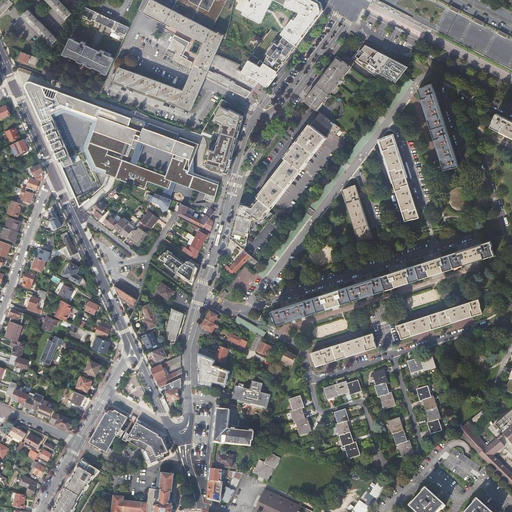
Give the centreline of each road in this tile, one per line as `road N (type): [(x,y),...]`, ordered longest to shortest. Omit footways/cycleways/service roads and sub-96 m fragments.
road 1 (residential): [(392,355),(422,446),(391,464),(381,459),(363,404),(318,410),(312,379)]
road 2 (residential): [(242,311),(435,249)]
road 3 (residential): [(259,115),(243,143),(197,295)]
road 4 (residential): [(202,296),(247,155),(273,122)]
road 5 (residential): [(356,162),(242,311)]
road 6 (residential): [(125,47),(108,84),(195,117),(212,87)]
road 7 (tertiary): [(69,210),(134,354)]
road 8 (unclassified): [(0,316),(54,176)]
road 9 (residential): [(174,214),(146,262),(69,210)]
road 10 (residential): [(435,249),(392,115)]
road 11 (residential): [(345,6),(327,19),(259,115)]
road 12 (motorway): [(397,0),(511,58)]
road 13 (residential): [(345,6),(271,109)]
